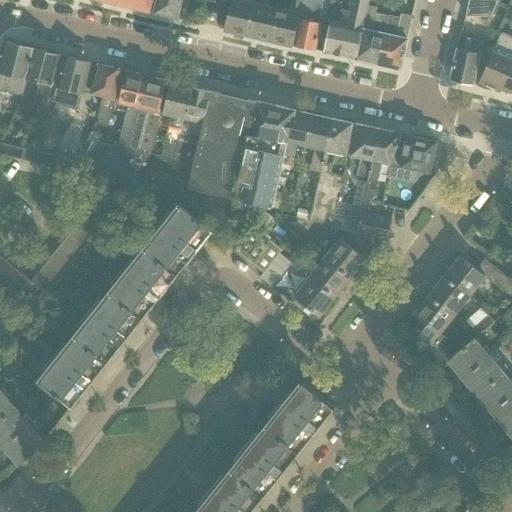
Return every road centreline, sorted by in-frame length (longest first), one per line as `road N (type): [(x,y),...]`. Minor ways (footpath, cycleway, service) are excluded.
road 1 (residential): [(18,511),(204,285),(229,282),(336,363),(353,341)]
road 2 (residential): [(418,106),(0,10)]
road 3 (residential): [(353,341),(511,136)]
road 4 (residential): [(510,511),(394,374)]
road 5 (residential): [(283,511),(394,374)]
